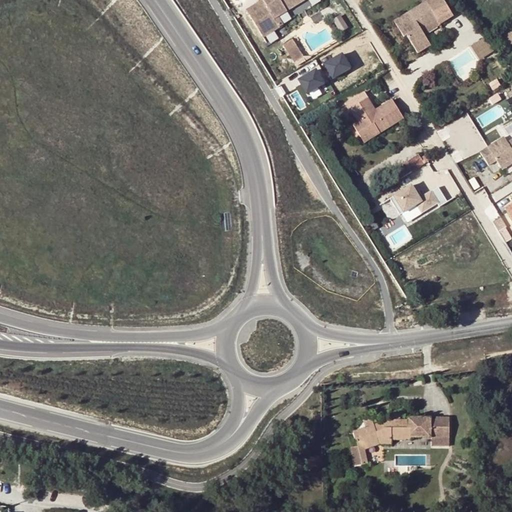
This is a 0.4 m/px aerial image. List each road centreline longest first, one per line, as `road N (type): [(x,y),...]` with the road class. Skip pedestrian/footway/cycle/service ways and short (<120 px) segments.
road 1 (unclassified): [(210,0),(382,282),(389,339)]
road 2 (residential): [(511,264),(351,0)]
road 3 (tertiary): [(262,241),(245,138),(155,0)]
road 4 (tertiary): [(234,433),(201,452),(179,451),(0,407)]
road 5 (trunk): [(239,325),(130,337),(0,315)]
road 6 (trunk): [(0,345),(168,348),(203,354),(233,374)]
road 7 (unclassified): [(125,511),(0,496)]
